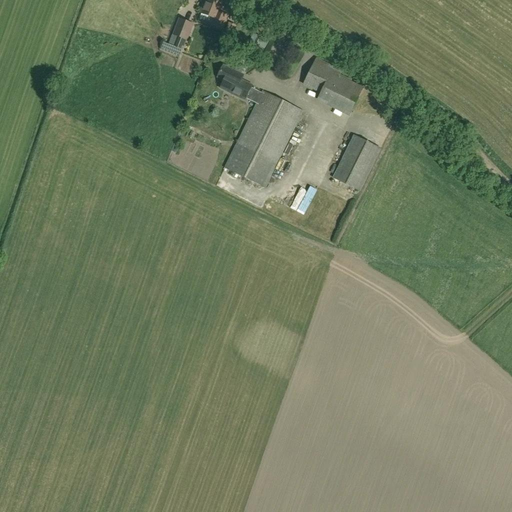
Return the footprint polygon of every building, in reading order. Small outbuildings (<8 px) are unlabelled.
[(205,3),(202,13),(214,18),(211,25),(222,29),(228,16),(219,12),(224,0),(207,0),(206,4),(205,3)] [(187,41),(194,24),(179,18),(172,37),(176,39),(173,47),(182,51),(186,41),(187,41)] [(228,23),(222,37),(230,40),(236,26),(228,23)] [(259,46),(268,50),(273,41),(264,36),(259,46)] [(316,59),(304,85),(321,93),(321,94),(353,110),(363,88),(339,76),(341,71),(316,59)] [(225,168),(265,188),(303,111),(263,91),(262,93),(251,88),(252,86),(241,80),(243,76),(223,66),(217,77),(224,80),(220,88),(245,100),(246,98),(257,104),(225,168)] [(381,149),(354,136),(333,178),(360,191),(381,149)] [(292,154),(296,145),(292,143),(288,152),(292,154)] [(286,172),(292,161),(284,157),(279,169),(286,172)]
